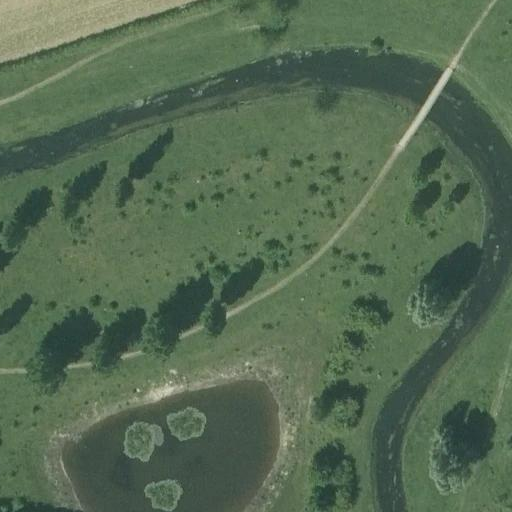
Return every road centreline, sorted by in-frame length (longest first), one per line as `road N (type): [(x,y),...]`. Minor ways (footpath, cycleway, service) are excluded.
road 1 (track): [(511,121),(454,61),(387,27),(304,20),(97,59)]
road 2 (track): [(467,511),(511,359)]
